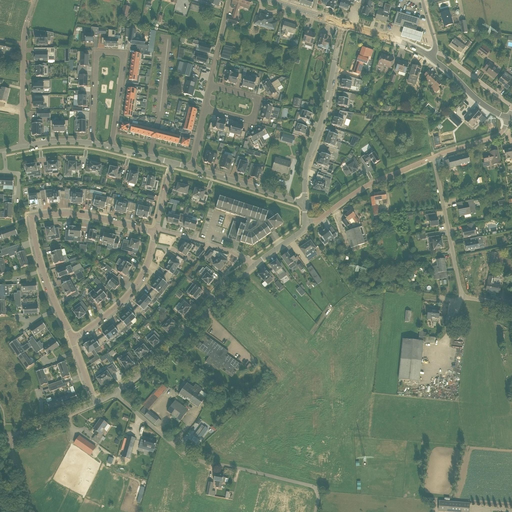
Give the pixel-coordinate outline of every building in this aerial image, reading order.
[(231,8),(234,9),(237,10),(239,6),(244,8),(245,5),(250,7),(252,1),(249,0),(232,0),(233,1),(231,8)] [(326,7),(333,9),(335,5),(335,6),(337,1),(336,1),(336,0),(323,0),(323,4),(326,5),(326,7)] [(342,0),(339,8),(348,11),(349,9),(350,8),(349,7),(351,3),(350,3),(351,1),(354,2),(354,1),(354,0),(341,0),(342,0)] [(369,13),(370,13),(371,9),(370,9),(372,2),(366,0),(365,0),(364,7),(361,14),(368,16),(369,13)] [(199,12),(201,6),(192,3),(190,9),(199,12)] [(128,18),(130,8),(125,7),(122,16),(128,18)] [(384,9),(384,10),(379,9),(375,19),(386,22),(390,11),(384,9)] [(440,14),(444,27),(452,25),(450,18),(451,18),(449,11),(440,14)] [(416,31),(417,28),(419,19),(397,12),(396,15),(394,25),(403,27),(416,31)] [(260,18),(256,17),(254,24),(266,28),(266,26),(270,27),(272,27),(273,26),(274,25),(274,24),(273,23),(272,22),(273,18),(261,15),(260,18)] [(238,20),(231,18),(229,17),(227,23),(237,26),(238,20)] [(462,34),(468,32),(466,21),(460,22),(462,34)] [(286,36),(287,36),(288,32),(295,34),(296,29),(297,30),(297,29),(297,28),(297,27),(290,25),(291,24),(285,22),(282,31),(283,31),(282,35),(286,36)] [(94,43),(94,36),(98,36),(99,28),(91,27),(91,34),(85,34),(85,43),(94,43)] [(416,31),(403,27),(400,36),(420,42),(422,33),(416,31)] [(135,39),(136,30),(126,29),(125,38),(129,38),(128,42),(130,44),(137,45),(136,51),(148,52),(149,46),(145,45),(146,40),(135,39)] [(111,47),(112,30),(108,30),(108,39),(102,38),(102,44),(104,44),(104,47),(111,47)] [(121,45),(121,39),(115,39),(116,31),(112,30),(111,47),(118,47),(118,45),(121,45)] [(310,31),(307,30),(303,42),(313,45),(315,36),(309,34),(310,31)] [(54,37),(54,33),(46,32),(45,37),(43,37),(40,37),(36,37),(36,42),(37,42),(37,46),(42,46),(43,46),(48,46),(48,42),(51,42),(51,38),(51,37),(54,37)] [(328,37),(321,35),(318,45),(325,47),(324,49),(328,50),(331,40),(328,39),(328,37)] [(461,53),(465,47),(454,39),(453,41),(452,41),(452,42),(450,45),(455,49),(456,48),(458,50),(457,50),(461,53)] [(205,46),(206,43),(193,40),(193,44),(201,46),(199,51),(210,54),(211,47),(205,46)] [(0,51),(4,52),(3,54),(13,56),(15,47),(0,43),(0,51)] [(225,45),(221,58),(230,60),(234,47),(225,45)] [(479,51),(486,56),(491,50),(484,45),(479,51)] [(357,61),(363,64),(366,65),(368,60),(368,61),(368,60),(368,59),(367,59),(370,50),(367,49),(367,48),(366,48),(362,47),(359,56),(357,61)] [(55,49),(55,48),(40,48),(40,52),(36,52),(36,57),(35,57),(35,60),(36,60),(36,61),(48,61),(48,57),(55,57),(55,49)] [(143,60),(144,55),(144,52),(136,51),(136,54),(133,53),(132,59),(142,60),(143,60)] [(84,52),(78,52),(77,61),(80,61),(89,61),(89,56),(84,55),(84,52)] [(193,56),(197,57),(196,62),(206,65),(208,58),(204,57),(204,55),(194,52),(193,56)] [(388,58),(381,55),(378,64),(391,68),(394,59),(389,57),(388,58)] [(356,65),(353,73),(360,75),(362,67),(363,64),(357,61),(356,65)] [(408,64),(399,61),(396,70),(405,73),(408,64)] [(486,73),(494,79),(499,72),(492,67),(493,65),(489,62),(484,69),(488,71),(486,73)] [(193,66),(184,63),(181,75),(189,77),(193,66)] [(47,65),(42,64),(42,67),(37,67),(37,77),(44,77),(49,77),(49,73),(50,73),(51,73),(51,71),(50,70),(49,70),(49,67),(47,67),(47,65)] [(420,73),(421,68),(413,65),(409,75),(417,77),(418,73),(420,73)] [(231,83),(234,73),(225,70),(223,76),(226,77),(225,82),(231,83)] [(435,91),(437,88),(441,84),(436,79),(437,78),(429,71),(424,76),(426,78),(425,80),(432,86),(431,88),(435,91)] [(236,85),(238,80),(241,81),(242,75),(234,73),(231,83),(236,85)] [(129,80),(131,81),(131,83),(139,85),(139,82),(137,81),(138,76),(130,75),(129,80)] [(248,88),(251,78),(245,77),(245,76),(242,75),(241,81),(244,81),(242,87),(248,88)] [(507,78),(503,75),(498,82),(504,86),(503,87),(507,90),(511,83),(511,77),(509,75),(507,78)] [(341,88),(350,90),(351,89),(350,89),(351,86),(356,87),(357,84),(360,85),(361,81),(346,76),(346,77),(345,81),(342,80),(342,81),(342,83),(341,83),(340,87),(341,87),(341,88)] [(184,94),(192,96),(194,92),(193,92),(196,79),(194,78),(193,78),(191,77),(190,82),(187,81),(184,94)] [(255,85),(258,85),(260,78),(257,77),(256,80),(251,78),(248,88),(254,90),(255,85)] [(266,91),(280,82),(278,79),(271,84),(268,79),(263,82),(264,84),(263,86),(266,91)] [(33,88),(33,92),(34,92),(34,93),(44,93),(44,88),(50,88),(50,81),(37,81),(37,84),(34,84),(34,88),(33,88)] [(277,93),(279,91),(277,88),(282,86),(280,82),(266,91),(270,97),(272,96),(273,98),(278,95),(277,93)] [(137,96),(138,90),(141,91),(141,87),(131,86),(131,89),(128,89),(127,94),(137,96)] [(0,95),(0,100),(6,102),(9,90),(2,88),(1,90),(0,89),(0,93),(0,94),(0,95)] [(87,102),(87,96),(84,96),(84,91),(76,91),(76,96),(78,96),(77,101),(87,102)] [(349,107),(351,94),(343,92),(343,93),(342,98),(339,98),(339,101),(338,100),(337,104),(338,104),(338,105),(337,105),(337,106),(349,108),(349,107)] [(48,104),(48,96),(39,96),(39,100),(34,100),(34,104),(33,104),(33,107),(34,107),(39,108),(44,108),(44,104),(48,104)] [(293,106),(300,108),(301,100),(295,98),(293,106)] [(275,108),(272,107),(273,104),(267,103),(267,106),(264,105),(263,112),(278,116),(279,113),(274,111),(275,108)] [(196,116),(197,110),(193,109),(194,106),(188,105),(186,113),(196,116)] [(465,120),(472,127),(472,126),(479,118),(482,121),(481,122),(483,124),(487,120),(479,113),(478,113),(477,112),(478,112),(475,109),(474,109),(475,110),(465,120)] [(311,115),(312,114),(303,111),(302,111),(303,111),(302,114),(300,114),(297,121),(306,124),(305,124),(306,121),(309,122),(309,121),(310,119),(311,119),(312,115),(311,115)] [(332,125),(336,127),(341,128),(342,125),(344,126),(348,113),(349,113),(340,111),(337,118),(334,117),(334,118),(334,120),(333,120),(331,124),(332,124),(332,125)] [(278,116),(263,112),(261,118),(263,119),(262,122),(268,123),(270,117),(278,120),(278,116)] [(78,130),(75,130),(75,133),(78,133),(86,133),(86,121),(83,121),(83,117),(76,117),(76,121),(78,121),(78,130)] [(218,131),(221,120),(220,120),(220,119),(216,118),(216,119),(215,119),(214,124),(211,123),(209,129),(218,132),(218,131)] [(225,127),(226,122),(221,120),(218,131),(226,134),(228,128),(225,127)] [(33,136),(41,136),(41,124),(42,124),(42,121),(36,121),(36,124),(33,124),(33,136)] [(59,132),(59,122),(53,122),(53,121),(50,121),(50,127),(53,127),(53,132),(59,132)] [(65,122),(59,122),(59,132),(65,132),(65,127),(68,127),(68,121),(65,121),(65,122)] [(130,132),(131,128),(129,127),(129,125),(122,123),(120,130),(127,132),(128,131),(130,132)] [(235,135),(238,125),(232,123),(231,129),(228,128),(226,134),(229,134),(230,133),(235,135)] [(292,135),(299,137),(299,136),(300,134),(304,135),(305,135),(304,135),(305,132),(306,133),(308,129),(307,129),(307,128),(298,124),(298,125),(297,128),(295,127),(293,134),(292,134),(292,135)] [(242,132),(244,127),(238,125),(235,135),(241,136),(241,137),(244,138),(245,132),(242,132)] [(268,134),(265,129),(262,130),(261,128),(255,131),(263,146),(266,144),(264,141),(270,138),(268,134)] [(162,140),(165,131),(165,130),(160,129),(159,131),(154,130),(153,130),(152,138),(151,137),(151,138),(157,139),(162,140)] [(327,134),(326,138),(336,141),(337,138),(342,140),(343,136),(343,135),(344,133),(336,130),(335,133),(332,132),(333,132),(332,134),(329,133),(328,135),(327,134)] [(263,146),(255,131),(249,135),(250,136),(248,138),(252,147),(258,144),(261,149),(264,147),(263,146)] [(293,145),(295,138),(283,134),(281,141),(293,145)] [(190,140),(180,137),(178,144),(181,144),(181,145),(188,147),(190,140)] [(328,150),(334,152),(338,154),(339,151),(339,150),(335,149),(337,145),(335,145),(336,141),(326,138),(325,141),(326,142),(325,144),(328,145),(328,146),(327,146),(327,147),(329,147),(328,150)] [(333,155),(334,152),(328,150),(327,153),(325,152),(325,153),(325,154),(322,153),(321,154),(322,154),(321,156),(320,155),(319,159),(329,162),(330,159),(332,160),(333,156),(333,155)] [(493,165),(500,164),(498,152),(495,153),(494,151),(490,152),(491,155),(483,156),(484,163),(482,163),(483,168),(489,166),(490,162),(492,161),(493,165)] [(365,156),(361,158),(365,164),(369,162),(368,161),(371,159),(374,165),(379,161),(376,156),(377,155),(375,153),(374,153),(373,152),(371,153),(370,152),(365,156)] [(213,156),(207,154),(204,162),(211,165),(212,162),(215,163),(218,155),(214,153),(213,156)] [(224,155),(220,167),(229,170),(232,158),(224,155)] [(468,155),(448,160),(450,168),(470,163),(468,155)] [(238,157),(235,165),(239,166),(237,171),(238,172),(238,173),(244,175),(244,174),(245,174),(248,164),(243,162),(244,159),(238,157)] [(279,160),(279,159),(276,158),(272,170),(288,174),(291,164),(279,160)] [(358,171),(357,169),(360,167),(354,158),(351,161),(352,164),(347,167),(347,168),(343,171),(346,176),(351,173),(352,175),(358,171)] [(329,162),(319,159),(318,162),(319,163),(318,164),(318,165),(321,166),(320,167),(322,168),(321,171),(327,173),(328,169),(329,169),(328,169),(329,166),(328,165),(329,162)] [(60,168),(60,166),(60,162),(58,163),(58,162),(54,162),(52,162),(48,163),(48,166),(45,166),(46,174),(53,173),(53,170),(59,169),(60,168)] [(65,176),(69,176),(72,176),(72,171),(76,172),(76,170),(81,170),(81,164),(76,164),(76,163),(69,163),(69,164),(66,164),(65,176)] [(87,165),(86,171),(89,172),(90,170),(92,170),(92,171),(96,172),(96,171),(100,172),(101,165),(91,163),(90,166),(87,165)] [(34,178),(37,177),(41,176),(40,167),(36,167),(36,164),(25,166),(26,167),(24,167),(25,170),(26,170),(26,173),(33,172),(33,176),(34,178)] [(258,179),(260,174),(260,175),(262,170),(257,168),(258,166),(252,164),(249,172),(252,173),(251,177),(254,178),(254,179),(257,180),(257,179),(258,179)] [(111,167),(110,167),(109,172),(108,171),(107,175),(108,175),(108,176),(116,178),(120,178),(121,173),(118,173),(119,169),(114,168),(114,167),(111,166),(111,167)] [(127,174),(126,181),(129,182),(128,183),(135,185),(136,183),(137,183),(138,180),(137,180),(138,174),(131,172),(130,175),(127,174)] [(330,183),(332,178),(318,173),(316,178),(318,178),(317,181),(315,181),(313,188),(317,189),(317,190),(320,191),(320,190),(324,191),(324,187),(329,188),(330,183)] [(156,190),(159,182),(155,181),(156,178),(149,176),(148,179),(144,178),(142,187),(146,188),(146,186),(153,188),(152,189),(156,190)] [(189,187),(178,184),(177,188),(174,187),(174,186),(172,193),(172,194),(172,193),(176,194),(176,192),(187,194),(189,187)] [(193,198),(197,199),(198,198),(201,199),(200,202),(205,204),(208,196),(204,195),(205,192),(195,189),(193,196),(193,198)] [(65,192),(65,198),(65,200),(69,200),(71,200),(71,203),(73,203),(73,204),(77,204),(77,194),(77,192),(70,192),(70,190),(65,190),(65,192)] [(85,199),(89,200),(90,191),(85,190),(81,190),(81,193),(81,192),(81,194),(77,194),(77,204),(80,205),(80,204),(82,204),(83,204),(83,201),(84,201),(85,201),(85,199)] [(54,204),(53,194),(53,192),(45,193),(45,191),(40,192),(40,193),(42,200),(45,199),(46,202),(46,201),(48,201),(48,204),(50,204),(50,205),(54,204)] [(61,198),(65,198),(65,192),(64,192),(60,192),(60,191),(53,192),(53,194),(54,204),(58,204),(58,203),(59,203),(60,203),(59,199),(61,199),(61,200),(61,198)] [(99,208),(102,196),(94,194),(90,194),(90,191),(89,200),(93,200),(92,203),(93,202),(94,203),(93,206),(94,206),(95,206),(95,207),(99,208)] [(371,197),(372,206),(373,206),(374,216),(379,215),(378,205),(379,205),(379,201),(383,200),(383,204),(387,204),(386,200),(385,192),(374,194),(374,197),(371,197)] [(42,200),(40,193),(32,195),(33,196),(30,197),(29,197),(31,207),(31,206),(32,206),(32,207),(36,207),(36,206),(38,205),(39,205),(38,200),(41,200),(42,200)] [(108,204),(111,205),(112,199),(102,196),(99,208),(102,209),(103,208),(104,208),(104,209),(105,209),(106,205),(107,206),(108,204)] [(277,216),(273,219),(272,218),(271,217),(270,216),(269,215),(268,214),(268,212),(268,213),(263,211),(262,213),(258,211),(258,210),(253,208),(252,210),(244,207),(244,205),(239,204),(239,203),(234,202),(233,204),(225,201),(225,199),(220,197),(216,210),(216,209),(221,210),(221,211),(226,212),(225,213),(226,213),(226,212),(230,214),(231,214),(235,215),(235,216),(235,215),(240,217),(245,218),(244,219),(245,219),(245,218),(248,219),(247,222),(246,222),(246,223),(247,223),(246,226),(241,224),(234,222),(234,221),(233,221),(228,238),(236,240),(236,241),(237,239),(241,240),(240,242),(241,242),(241,240),(246,242),(245,244),(246,243),(252,246),(253,246),(259,241),(258,240),(265,234),(266,236),(271,233),(270,231),(273,228),(275,230),(283,224),(277,216)] [(120,213),(123,203),(120,202),(120,201),(112,199),(111,205),(114,205),(113,208),(114,208),(115,208),(115,211),(117,211),(117,212),(120,213)] [(471,217),(470,215),(476,214),(473,200),(467,201),(469,208),(463,210),(462,202),(457,203),(459,217),(464,216),(465,218),(471,217)] [(132,212),(132,210),(134,204),(126,202),(126,204),(123,203),(120,213),(124,214),(124,213),(126,214),(127,211),(128,211),(128,212),(129,212),(129,211),(132,212)] [(142,218),(144,207),(141,206),(142,205),(137,203),(137,205),(134,204),(132,210),(135,211),(135,212),(136,212),(137,212),(136,215),(137,216),(137,215),(138,216),(138,217),(142,218)] [(152,207),(148,206),(148,208),(144,207),(142,218),(148,219),(149,215),(150,216),(152,207)] [(342,221),(346,227),(351,224),(349,221),(352,219),(356,223),(359,221),(355,216),(353,213),(352,213),(350,211),(345,216),(347,218),(342,221)] [(175,216),(172,224),(178,225),(179,222),(182,223),(184,215),(180,214),(180,217),(175,216)] [(427,222),(429,222),(430,227),(438,226),(438,225),(439,224),(439,222),(438,222),(437,218),(435,218),(435,214),(426,215),(427,222)] [(184,215),(182,223),(185,224),(184,227),(189,229),(192,220),(187,219),(187,216),(184,215)] [(476,235),(475,228),(474,228),(473,224),(467,225),(468,229),(462,230),(464,238),(476,235)] [(351,248),(352,248),(364,243),(368,242),(362,226),(345,232),(351,248)] [(55,231),(54,227),(50,228),(50,227),(46,228),(47,229),(46,229),(47,237),(51,236),(52,240),(60,238),(58,230),(55,231)] [(75,237),(76,227),(72,227),(69,227),(69,231),(66,231),(65,239),(69,239),(69,238),(72,238),(72,237),(75,237)] [(15,228),(1,233),(3,239),(17,234),(15,228)] [(324,245),(334,238),(337,236),(334,231),(331,234),(327,229),(323,232),(322,231),(319,233),(320,234),(319,235),(323,240),(321,241),(324,245)] [(95,241),(96,234),(97,231),(96,231),(96,230),(91,230),(90,230),(89,234),(89,237),(88,237),(87,242),(92,243),(92,240),(95,241)] [(108,244),(110,234),(107,233),(107,234),(104,234),(102,243),(102,244),(105,245),(105,244),(108,244)] [(110,234),(108,244),(110,245),(110,246),(113,246),(113,248),(117,249),(119,241),(115,240),(116,236),(114,236),(114,235),(110,234)] [(443,244),(442,244),(441,240),(440,240),(439,236),(428,238),(429,243),(434,244),(434,249),(443,248),(443,247),(443,244)] [(479,245),(483,244),(484,244),(482,237),(470,239),(471,243),(465,244),(465,246),(464,246),(465,250),(466,249),(466,251),(470,250),(471,251),(474,251),(474,250),(479,249),(479,245)] [(139,241),(136,240),(136,241),(132,240),(131,244),(123,242),(122,250),(133,253),(134,249),(138,250),(140,242),(139,242),(139,241)] [(316,249),(310,241),(302,247),(300,249),(302,252),(305,256),(316,249)] [(190,243),(189,245),(185,242),(181,247),(189,252),(190,249),(192,251),(195,247),(190,243)] [(52,259),(62,256),(62,254),(60,247),(54,249),(55,252),(51,253),(52,256),(51,256),(52,259)] [(189,252),(181,247),(178,252),(186,257),(189,252)] [(202,250),(196,257),(200,259),(205,253),(202,250)] [(213,253),(210,250),(205,256),(208,259),(212,255),(216,258),(217,256),(219,258),(213,265),(215,267),(215,268),(217,270),(218,269),(220,270),(227,261),(225,259),(227,256),(228,256),(214,251),(214,252),(213,253)] [(23,251),(17,253),(22,268),(28,265),(23,251)] [(281,257),(288,266),(294,262),(293,262),(296,260),(292,253),(289,255),(287,253),(281,257)] [(62,256),(52,259),(53,263),(54,263),(55,265),(64,262),(65,261),(64,258),(63,259),(62,256)] [(168,264),(168,265),(176,270),(180,265),(183,260),(177,256),(175,261),(172,259),(168,264)] [(479,262),(478,258),(476,258),(475,257),(468,258),(469,266),(470,268),(470,273),(478,271),(476,262),(479,262)] [(122,264),(120,266),(130,271),(131,268),(132,266),(128,264),(130,261),(124,258),(121,264),(122,264)] [(435,280),(447,278),(444,259),(436,260),(437,266),(433,267),(434,275),(435,280)] [(282,268),(277,261),(273,263),(272,262),(269,265),(271,269),(272,268),(275,272),(276,272),(278,275),(283,271),(281,268),(282,268)] [(167,272),(165,276),(171,280),(173,276),(176,270),(168,265),(166,268),(165,270),(167,272)] [(130,271),(120,266),(119,269),(119,268),(117,271),(118,271),(117,272),(126,276),(127,274),(128,275),(130,271)] [(110,272),(105,268),(103,267),(101,270),(108,275),(110,272)] [(66,268),(57,272),(56,273),(58,277),(59,277),(59,278),(65,275),(66,276),(73,273),(72,269),(67,271),(66,268)] [(207,268),(205,270),(202,274),(205,276),(202,280),(202,281),(205,284),(206,283),(209,285),(214,279),(209,275),(212,272),(207,268)] [(264,269),(258,274),(259,275),(258,276),(261,279),(261,278),(265,282),(267,280),(269,283),(273,280),(270,277),(271,277),(264,269)] [(310,274),(314,279),(318,276),(315,271),(310,274)] [(194,279),(188,274),(185,278),(191,283),(194,279)] [(108,284),(110,285),(115,290),(116,290),(120,287),(119,286),(120,285),(114,281),(115,280),(109,275),(106,278),(110,282),(108,284)] [(155,282),(165,291),(170,286),(168,284),(171,280),(165,276),(162,279),(159,278),(158,279),(155,282)] [(489,276),(488,280),(486,291),(486,290),(492,291),(492,292),(499,293),(501,286),(494,284),(495,280),(492,279),(493,277),(489,276)] [(64,291),(73,287),(72,284),(73,284),(71,281),(70,282),(70,281),(62,285),(63,288),(62,288),(64,291)] [(161,296),(165,291),(155,282),(155,283),(152,286),(153,286),(151,288),(154,290),(150,293),(156,298),(159,294),(161,296)] [(0,300),(5,300),(4,292),(9,292),(8,287),(12,287),(12,285),(4,286),(4,285),(0,285),(0,300)] [(196,300),(199,297),(201,295),(200,295),(203,292),(196,286),(189,295),(196,300)] [(73,287),(64,291),(65,295),(66,294),(67,297),(71,295),(72,297),(78,294),(75,288),(74,289),(73,287)] [(300,287),(296,290),(302,296),(305,293),(300,287)] [(96,294),(103,302),(106,299),(105,298),(107,297),(101,290),(100,290),(100,289),(98,291),(98,292),(96,294)] [(156,298),(150,293),(147,297),(145,295),(144,296),(141,299),(140,299),(148,306),(152,302),(153,302),(156,298)] [(103,302),(96,294),(94,295),(89,299),(93,304),(95,302),(98,305),(100,304),(103,302)] [(139,306),(135,310),(140,315),(144,312),(143,311),(148,306),(140,299),(140,300),(138,303),(136,304),(139,306)] [(177,311),(184,316),(191,308),(187,304),(188,303),(184,300),(181,304),(182,306),(177,311)] [(77,310),(74,313),(79,319),(80,319),(83,317),(82,317),(86,314),(83,311),(87,308),(82,302),(75,307),(77,310)] [(441,324),(445,324),(445,317),(438,316),(439,310),(439,311),(432,311),(432,310),(428,309),(427,317),(432,318),(431,322),(438,322),(438,320),(441,321),(441,324)] [(140,315),(135,310),(132,313),(130,311),(128,312),(125,315),(124,315),(132,323),(137,318),(140,315)] [(133,324),(132,323),(124,315),(121,318),(122,318),(120,320),(122,322),(118,325),(123,331),(127,328),(128,329),(133,324)] [(170,331),(174,327),(175,327),(174,326),(176,324),(171,319),(169,321),(165,324),(162,327),(163,327),(162,328),(166,331),(165,332),(168,335),(171,332),(170,331)] [(34,336),(46,327),(42,321),(30,330),(34,336)] [(108,329),(107,329),(114,338),(123,331),(118,325),(115,328),(113,326),(111,327),(108,329)] [(100,339),(105,345),(109,342),(114,338),(107,329),(107,330),(104,332),(103,334),(104,336),(100,339)] [(159,337),(155,331),(152,334),(154,336),(148,342),(154,348),(155,347),(157,346),(157,345),(160,342),(157,339),(159,337)] [(197,348),(209,356),(205,362),(218,371),(220,369),(233,377),(241,364),(226,354),(228,351),(208,337),(203,344),(200,343),(197,348)] [(93,340),(89,342),(95,350),(100,347),(101,348),(105,345),(100,339),(97,342),(95,339),(93,340)] [(419,382),(423,341),(418,341),(403,339),(399,380),(419,382)] [(9,344),(18,357),(24,353),(30,348),(28,344),(23,347),(21,348),(15,340),(9,344)] [(55,340),(43,349),(47,354),(59,346),(55,340)] [(83,350),(86,354),(87,355),(95,350),(89,342),(84,345),(84,346),(84,347),(85,349),(83,350)] [(140,348),(135,353),(140,359),(149,352),(144,345),(143,346),(141,343),(138,346),(140,348)] [(24,353),(18,357),(27,369),(32,365),(24,353)] [(130,361),(133,358),(129,353),(122,357),(124,360),(121,362),(121,363),(120,365),(122,366),(123,367),(124,366),(126,370),(127,369),(128,369),(129,368),(129,367),(133,365),(130,361)] [(100,359),(98,356),(89,361),(92,364),(100,359)] [(63,378),(69,376),(65,362),(58,364),(63,378)] [(112,375),(117,372),(112,365),(107,369),(108,370),(107,371),(106,370),(96,377),(97,379),(99,382),(98,383),(100,386),(101,385),(101,386),(112,379),(110,376),(111,375),(112,375)] [(48,384),(43,370),(36,372),(41,386),(48,384)] [(168,389),(161,384),(156,389),(163,395),(168,389)] [(196,385),(193,388),(192,390),(186,385),(180,394),(198,408),(205,399),(199,395),(202,389),(196,385)] [(70,388),(72,394),(61,398),(64,405),(68,403),(78,400),(75,393),(73,386),(70,388)] [(49,410),(64,405),(61,398),(47,403),(49,410)] [(175,401),(167,411),(181,421),(188,410),(175,401)] [(155,416),(151,421),(157,426),(162,421),(155,416)] [(95,435),(100,438),(102,436),(105,431),(104,430),(108,424),(102,420),(101,420),(100,420),(93,430),(96,431),(94,434),(95,435)] [(205,428),(202,426),(196,435),(201,439),(208,430),(205,427),(205,428)] [(100,438),(95,435),(93,437),(91,439),(99,444),(100,442),(104,437),(102,436),(100,438)] [(96,448),(79,436),(74,444),(91,455),(96,448)] [(133,448),(136,439),(128,436),(125,446),(133,448)] [(157,441),(146,438),(145,441),(141,440),(139,449),(145,450),(146,447),(149,448),(154,449),(157,441)] [(224,483),(225,478),(223,477),(223,475),(215,474),(214,481),(217,481),(216,487),(221,488),(222,482),(224,483)] [(440,511),(469,511),(470,503),(439,501),(438,511),(440,511)]
